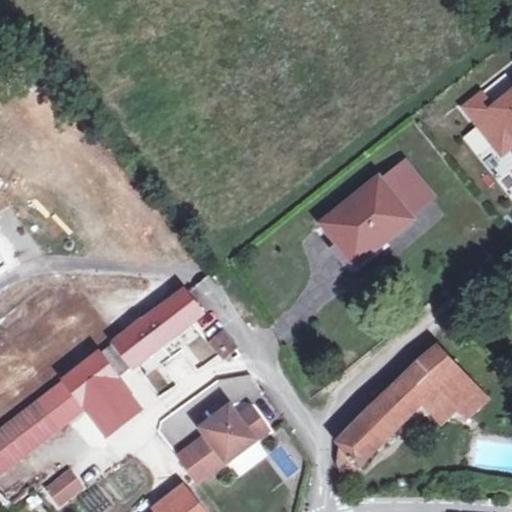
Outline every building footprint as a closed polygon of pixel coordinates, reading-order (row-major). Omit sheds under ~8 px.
[(485,96),(468,110),(497,148),(511,136),(511,98),(497,111),(485,96)] [(479,161),(493,154),(480,131),(467,138),(479,161)] [(511,136),(497,148),(505,157),(511,151),(511,136)] [(432,199),(405,165),(381,184),(379,181),(326,225),(357,264),(410,220),(408,218),(432,199)] [(2,212),(13,229),(22,222),(9,205),(2,212)] [(13,229),(2,212),(0,212),(0,234),(1,236),(13,229)] [(65,380),(83,404),(117,378),(190,321),(217,352),(218,353),(230,342),(209,318),(203,311),(200,314),(182,292),(142,323),(140,321),(65,380)] [(438,347),(415,367),(436,388),(422,402),(443,422),(457,409),(468,419),(489,399),(438,347)] [(436,388),(415,367),(388,393),(363,417),(339,440),(341,463),(350,482),(362,472),(359,468),(394,432),(392,430),(422,402),(436,388)] [(137,403),(148,396),(134,376),(123,382),(137,403)] [(83,404),(94,419),(129,392),(117,378),(83,404)] [(129,392),(94,419),(107,437),(142,410),(129,392)] [(56,433),(34,404),(4,427),(0,430),(0,477),(30,454),(56,433)] [(238,420),(229,409),(200,431),(206,439),(193,448),(212,474),(268,433),(251,410),(238,420)] [(282,448),(272,456),(286,475),(297,467),(282,448)] [(61,510),(87,490),(72,470),(45,490),(61,510)] [(211,511),(186,479),(155,506),(159,510),(156,511),(211,511)]
